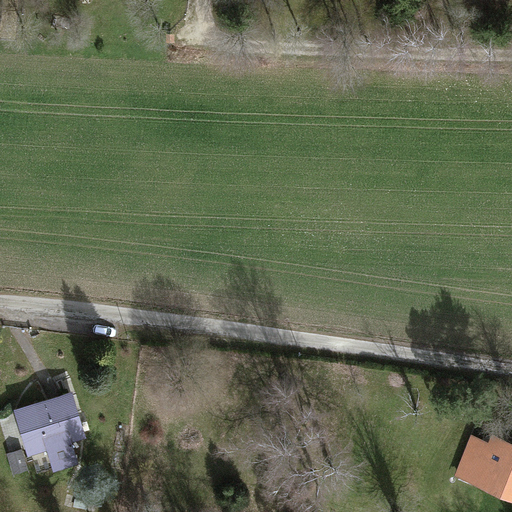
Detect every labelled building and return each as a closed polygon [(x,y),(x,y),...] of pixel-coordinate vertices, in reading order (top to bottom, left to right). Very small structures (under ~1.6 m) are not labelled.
[(39,404),(50,436),(53,435),(72,429),(85,425),(74,392),(49,401),(39,404)] [(35,441),(50,436),(39,404),(22,410),(33,442),(35,441)] [(53,435),(61,460),(80,453),(72,429),(53,435)] [(511,437),(504,434),(500,443),(495,441),(490,454),(495,456),(489,470),(511,479),(511,437)] [(61,460),(53,435),(50,436),(35,441),(44,465),(61,460)]
